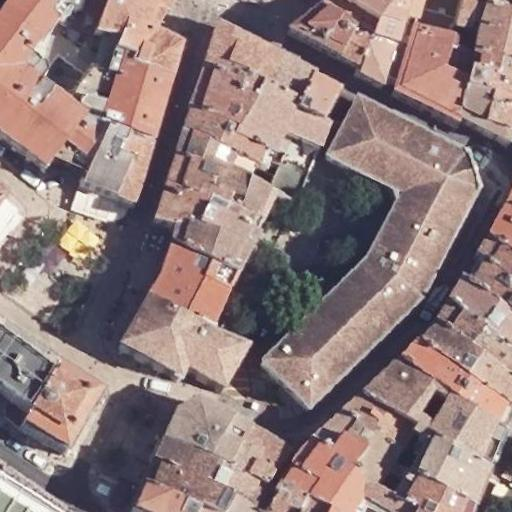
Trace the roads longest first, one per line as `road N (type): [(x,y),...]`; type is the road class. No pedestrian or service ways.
road 1 (residential): [(505,165),(420,320),(294,446),(200,396),(143,391)]
road 2 (residential): [(101,364),(158,241),(135,230),(198,11)]
road 3 (residential): [(268,39),(505,165)]
road 4 (unknown): [(31,189),(57,222),(147,264)]
road 5 (residential): [(87,505),(143,391)]
